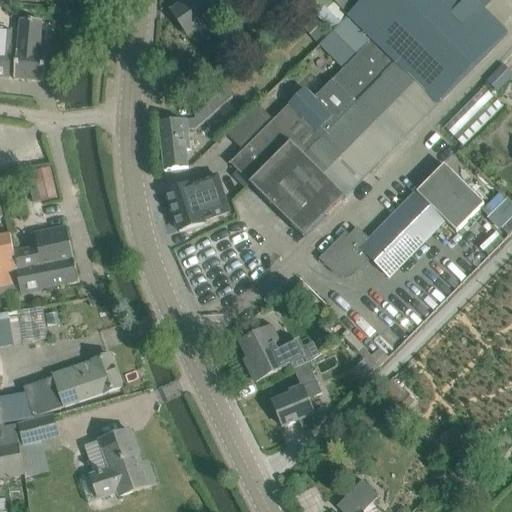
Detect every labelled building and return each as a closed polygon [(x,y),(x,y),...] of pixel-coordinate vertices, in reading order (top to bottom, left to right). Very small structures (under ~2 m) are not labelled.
[(186,0),(171,11),(188,37),(193,33),(201,44),(221,30),(216,22),(232,11),(246,2),(244,0),(186,0)] [(472,0),(367,0),(349,19),(374,44),(371,47),(369,45),(313,101),(304,92),(271,125),(242,153),(231,165),(304,238),(303,238),(304,239),(508,35),(500,28),(472,0)] [(333,35),(349,19),(367,0),(308,0),(303,5),(333,35)] [(39,54),(42,22),(21,20),(18,52),(17,52),(14,80),(44,83),(47,55),(39,54)] [(315,20),(304,30),(320,47),(331,36),(315,20)] [(0,78),(9,80),(11,48),(10,48),(12,32),(5,31),(5,29),(3,27),(0,26),(0,78)] [(195,120),(187,121),(159,124),(165,172),(188,169),(186,152),(190,151),(188,131),(196,131),(232,99),(219,84),(193,107),(195,120)] [(464,147),(503,108),(484,89),(445,128),(464,147)] [(242,153),(271,125),(254,108),(225,136),(242,153)] [(369,242),(361,251),(369,259),(389,278),(387,279),(402,294),(460,235),(457,233),(484,205),(444,166),(369,242)] [(51,170),(34,174),(41,206),(59,201),(51,170)] [(191,185),(167,193),(179,232),(204,224),(204,222),(212,219),(229,214),(218,177),(191,185)] [(511,219),(502,231),(509,237),(511,233),(511,219)] [(74,262),(67,228),(35,235),(38,248),(14,253),(18,271),(18,273),(42,268),(42,269),(74,262)] [(361,251),(369,242),(357,230),(349,238),(346,234),(321,259),(336,273),(338,275),(342,277),(343,275),(347,275),(349,277),(352,275),(355,273),(369,259),(361,251)] [(18,271),(14,253),(10,235),(0,237),(0,288),(19,284),(17,273),(18,273),(18,271)] [(78,281),(74,262),(42,269),(42,268),(18,273),(17,273),(19,284),(21,293),(78,281)] [(310,295),(303,284),(302,284),(289,293),(297,305),(310,295)] [(317,303),(310,295),(297,305),(289,293),(278,301),(289,316),(298,308),(302,314),(317,303)] [(271,328),(240,343),(251,365),(248,367),(255,383),(292,365),(294,369),(307,363),(296,341),(278,350),(275,346),(279,344),(271,328)] [(352,335),(346,340),(371,373),(388,359),(380,350),(372,356),(352,335)] [(121,388),(111,357),(92,364),(55,376),(56,379),(26,389),(35,417),(102,395),(121,388)] [(291,396),(273,404),(283,428),(299,422),(304,435),(319,428),(327,420),(323,411),(314,415),(308,400),(317,397),(322,394),(316,382),(307,363),(294,369),(302,389),(290,394),(291,396)] [(405,395),(392,406),(402,416),(414,405),(405,395)] [(0,479),(24,475),(16,427),(5,429),(0,402),(0,479)] [(53,419),(37,422),(18,427),(24,450),(58,442),(53,419)] [(465,446),(451,431),(442,440),(455,455),(465,446)] [(143,470),(130,432),(101,442),(111,469),(91,476),(99,499),(119,492),(122,498),(155,486),(149,468),(143,470)] [(463,463),(450,476),(461,486),(473,473),(463,463)] [(364,511),(379,498),(362,481),(337,508),(341,511),(364,511)]
